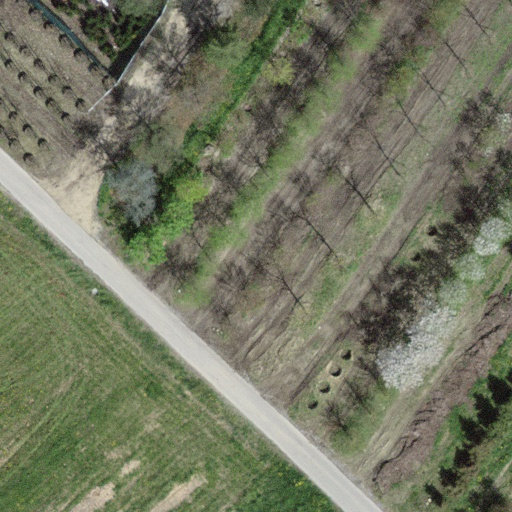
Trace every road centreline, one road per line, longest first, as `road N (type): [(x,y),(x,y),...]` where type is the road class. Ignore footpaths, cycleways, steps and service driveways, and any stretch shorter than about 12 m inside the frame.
road 1 (track): [(0,163),(366,511)]
road 2 (track): [(54,215),(200,0)]
